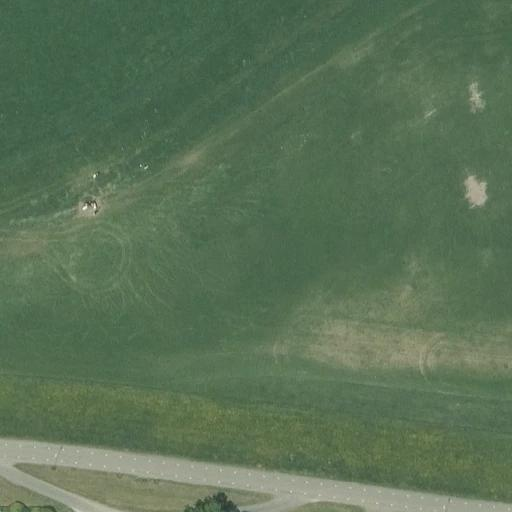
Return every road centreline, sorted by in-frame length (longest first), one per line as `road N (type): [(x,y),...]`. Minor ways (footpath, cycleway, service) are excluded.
road 1 (unclassified): [(0,454),(322,491)]
road 2 (unclassified): [(322,491),(455,511)]
